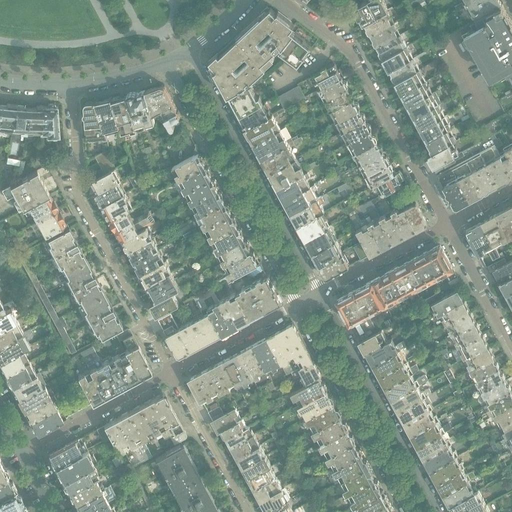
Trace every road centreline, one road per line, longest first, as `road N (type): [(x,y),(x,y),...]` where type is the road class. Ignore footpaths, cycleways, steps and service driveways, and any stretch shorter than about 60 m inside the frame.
road 1 (residential): [(71,85),(82,201),(171,372)]
road 2 (residential): [(285,0),(350,50),(448,224)]
road 3 (residential): [(167,62),(297,304)]
road 4 (residential): [(319,292),(189,52)]
road 5 (residential): [(438,511),(319,292)]
road 6 (residential): [(297,304),(409,511)]
road 7 (residential): [(24,452),(171,372)]
road 8 (residential): [(171,372),(247,511)]
road 9 (residential): [(319,292),(448,224)]
road 10 (residential): [(171,372),(297,304)]
road 11 (residential): [(448,224),(511,345)]
